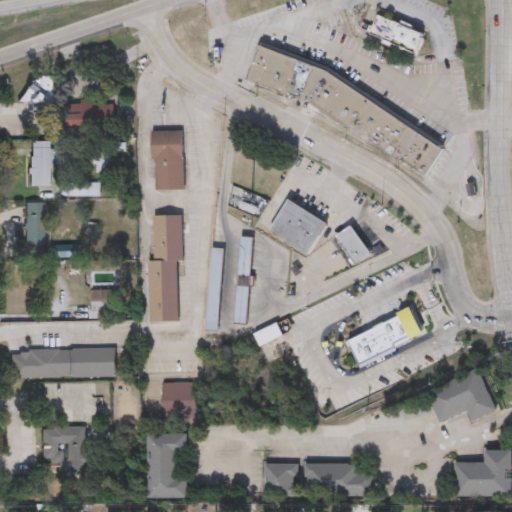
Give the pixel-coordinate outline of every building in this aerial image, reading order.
[(368,33),(414,53),(415,50),(418,51),(424,39),(420,38),(422,34),(376,14),(368,33)] [(243,83),(258,46),(326,69),(442,150),(424,177),(398,159),(398,160),(305,101),(243,83)] [(51,113),(51,81),(23,81),(23,104),(28,104),(28,113),(51,113)] [(114,104),(96,104),(96,101),(67,102),(68,127),(114,126),(114,104)] [(149,131),(181,130),(182,189),(154,190),(153,159),(150,159),(149,131)] [(50,167),(56,167),(56,150),(49,150),(49,143),(31,143),(31,187),(50,187),(50,167)] [(70,197),(100,197),(100,184),(70,184),(70,197)] [(326,223),(287,199),(268,229),(307,253),(326,223)] [(24,248),(44,248),(44,204),(24,204),(24,248)] [(151,215),(180,215),(181,260),(175,260),(176,321),(148,322),(146,260),(152,260),(151,215)] [(334,236),(350,225),(369,254),(353,264),(334,236)] [(240,277),(252,277),(254,238),(241,238),(240,277)] [(207,331),(219,331),(224,250),(212,249),(207,331)] [(235,325),(248,326),(250,288),(237,287),(235,325)] [(347,342),(359,367),(394,350),(393,347),(421,333),(408,307),(396,313),(397,317),(347,342)] [(7,377),(7,354),(16,354),(16,352),(25,352),(25,349),(56,349),(56,350),(67,350),(67,347),(114,347),(115,377),(68,377),(68,375),(56,375),(56,377),(7,377)] [(479,369),(496,411),(471,422),(467,411),(440,423),(427,391),(479,369)] [(160,383),(193,382),(195,418),(161,418),(160,383)] [(40,430),(52,430),(51,428),(85,427),(86,454),(101,453),(102,466),(86,466),(87,476),(58,475),(56,466),(50,465),(48,459),(41,460),(40,430)] [(147,500),(187,500),(187,434),(147,434),(147,500)] [(511,451),(511,498),(454,497),(454,463),(484,463),(484,451),(511,451)] [(298,465),(298,498),(264,497),(264,464),(298,465)] [(305,464),(358,465),(358,472),(373,472),(372,496),(304,495),(305,464)]
